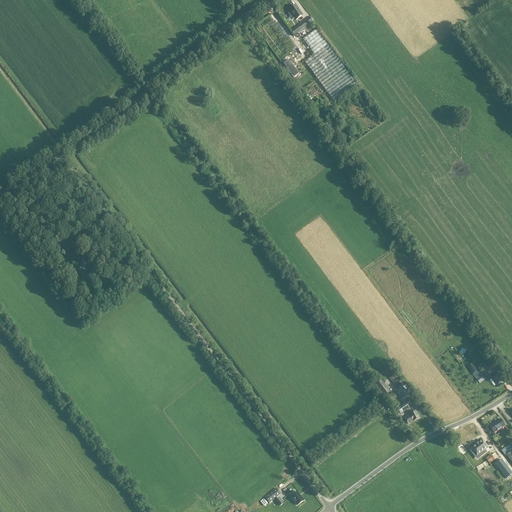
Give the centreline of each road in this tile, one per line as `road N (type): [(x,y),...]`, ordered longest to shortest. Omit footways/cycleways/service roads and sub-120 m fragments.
road 1 (unclassified): [(328,507),(63,155)]
road 2 (unclassified): [(63,155),(271,0)]
road 3 (unclassified): [(328,507),(418,440),(511,392)]
